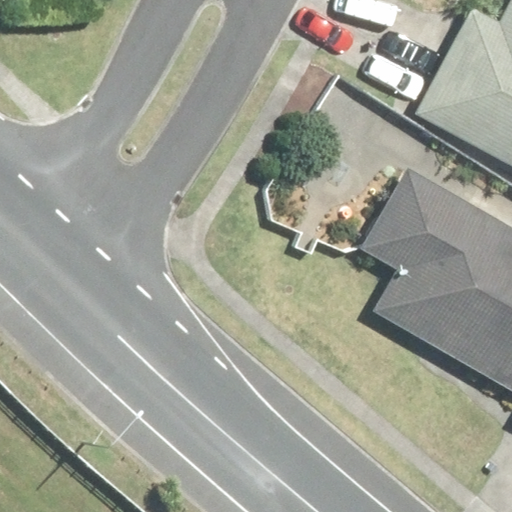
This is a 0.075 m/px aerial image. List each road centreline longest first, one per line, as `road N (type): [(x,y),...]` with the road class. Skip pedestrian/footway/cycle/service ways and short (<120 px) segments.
road 1 (tertiary): [(51,272),(324,511)]
road 2 (residential): [(220,0),(51,272)]
